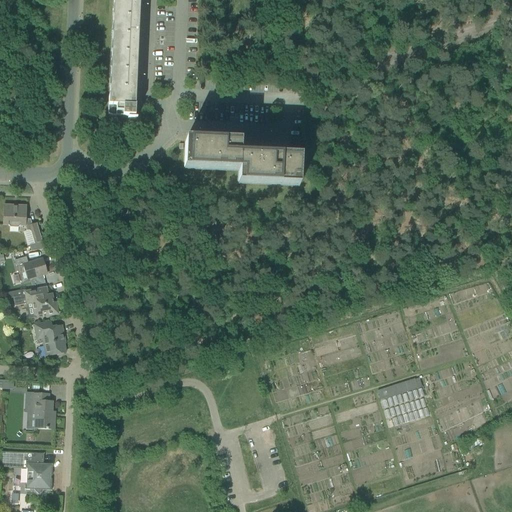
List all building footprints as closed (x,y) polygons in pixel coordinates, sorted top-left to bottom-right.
[(108,97),(107,115),(110,116),(112,117),(116,117),(116,113),(122,113),(122,117),(129,118),(129,119),(129,120),(134,120),(135,107),(131,107),(135,0),(113,0),(109,97),(108,97)] [(240,157),(240,155),(240,145),(239,145),(218,144),(218,142),(219,142),(219,138),(218,138),(218,140),(200,139),(191,139),(191,141),(185,140),(185,142),(184,168),(238,171),(239,157),(240,157)] [(239,157),(238,171),(238,183),(299,186),(300,160),(273,159),(273,153),(272,155),(254,154),(246,154),(245,156),(240,155),(240,157),(239,157)] [(44,249),(42,242),(36,224),(31,225),(30,220),(26,220),(26,207),(3,205),(2,225),(8,226),(9,228),(18,228),(20,226),(25,226),(26,232),(28,231),(30,232),(34,244),(29,246),(30,251),(44,249)] [(26,257),(14,261),(18,273),(21,284),(28,282),(28,280),(47,274),(42,260),(28,264),(26,257)] [(53,304),(51,296),(45,297),(44,292),(40,293),(39,290),(25,293),(25,290),(12,293),(15,307),(31,304),(34,316),(45,314),(46,317),(57,314),(55,303),(53,304)] [(65,353),(63,344),(65,344),(61,326),(51,328),(50,322),(33,325),(36,340),(37,340),(38,344),(43,343),(45,357),(56,355),(56,357),(63,355),(63,354),(65,353)] [(417,389),(414,379),(384,389),(387,399),(417,389)] [(1,389),(1,390),(9,390),(10,381),(2,381),(1,389)] [(26,421),(26,429),(34,429),(54,430),(54,420),(51,420),(52,412),(52,403),(48,402),(48,395),(33,395),(33,404),(35,404),(35,414),(34,422),(26,421)] [(43,454),(23,453),(1,452),(0,468),(25,469),(24,490),(34,491),(37,494),(41,491),(51,491),(52,465),(43,464),(43,454)]
